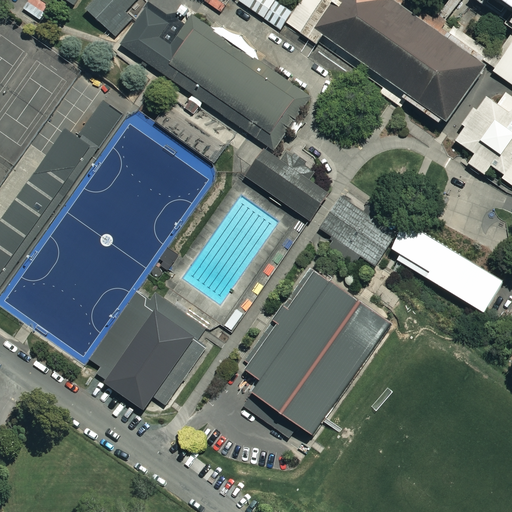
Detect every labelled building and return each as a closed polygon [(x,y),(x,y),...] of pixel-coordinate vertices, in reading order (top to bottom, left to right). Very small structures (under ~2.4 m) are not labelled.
[(126,11),(136,0),(93,0),(86,8),(115,36),(132,18),(126,11)] [(226,2),(222,0),(204,0),(203,2),(220,12),(226,2)] [(293,12),(275,0),(238,0),(239,0),(281,30),(293,12)] [(383,76),(393,84),(409,96),(442,118),(447,122),(487,65),(482,62),(439,32),(394,0),(301,0),(293,12),(285,23),(309,39),(313,41),(317,44),(323,36),(333,42),(337,45),(362,63),(383,76)] [(436,18),(410,0),(394,0),(439,32),(441,28),(444,24),(436,18)] [(448,0),(436,18),(444,24),(455,8),(460,0),(448,0)] [(511,0),(500,0),(511,8),(511,0)] [(166,14),(148,2),(120,43),(146,62),(198,98),(274,151),(289,129),(292,124),(296,118),(311,96),(272,70),(258,60),(254,57),(253,59),(249,56),(236,46),(222,36),(210,27),(191,14),(185,24),(178,19),(176,13),(171,14),(166,14)] [(441,28),(439,32),(482,62),(484,59),(494,65),(497,60),(511,41),(511,31),(511,33),(496,54),(464,33),(459,29),(454,26),(449,33),(441,28)] [(254,57),(258,60),(255,50),(251,47),(247,44),(243,40),(241,35),(234,34),(228,31),(222,27),(217,27),(210,27),(222,36),(236,46),(249,56),(253,59),(254,57)] [(511,41),(497,60),(511,71),(511,41)] [(442,118),(333,42),(328,49),(383,88),(380,93),(401,107),(406,100),(439,123),(442,118)] [(497,74),(511,84),(511,71),(497,60),(493,67),(494,67),(495,68),(493,70),(498,73),(497,74)] [(511,96),(506,92),(497,104),(486,96),(477,110),(473,107),(461,124),(465,127),(456,141),(474,154),(470,160),(469,163),(475,168),(481,172),(484,174),(485,173),(487,171),(491,166),(504,175),(502,178),(511,185),(511,96)] [(185,108),(174,99),(157,123),(189,146),(214,164),(234,137),(236,133),(204,110),(199,117),(193,114),(185,108)] [(123,114),(103,100),(80,133),(100,147),(123,114)] [(185,108),(193,114),(198,107),(190,101),(185,108)] [(292,124),(289,129),(296,133),(299,128),(303,123),(296,118),(292,124)] [(80,139),(65,128),(0,219),(0,275),(90,146),(89,145),(80,139)] [(0,287),(99,147),(82,135),(80,139),(90,146),(0,275),(0,287)] [(281,159),(264,149),(263,150),(251,166),(244,175),(308,221),(328,193),(310,180),(315,171),(290,155),(286,152),(281,159)] [(355,206),(340,196),(319,229),(332,237),(331,240),(333,241),(330,245),(328,248),(355,265),(358,260),(360,257),(377,268),(399,233),(361,209),(355,206)] [(502,282),(406,226),(389,257),(399,263),(484,312),(502,282)] [(179,255),(169,248),(161,260),(162,261),(163,261),(160,265),(167,271),(179,255)] [(311,268),(310,267),(244,360),(249,363),(314,270),(312,269),(311,268)] [(393,324),(314,270),(272,330),(249,363),(245,369),(259,380),(250,392),(252,394),(298,426),(313,435),(324,419),(393,324)] [(149,298),(138,290),(90,359),(101,367),(149,298)] [(151,300),(149,298),(101,367),(97,374),(106,380),(104,383),(144,412),(154,397),(165,405),(207,346),(198,339),(204,332),(207,328),(155,293),(151,299),(151,300)] [(298,426),(252,394),(246,402),(243,406),(289,438),(298,426)]
